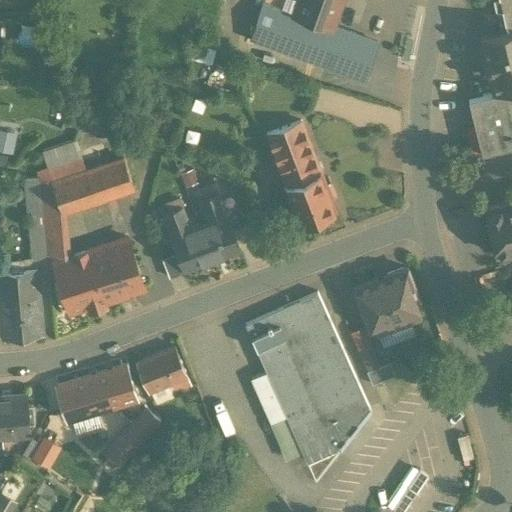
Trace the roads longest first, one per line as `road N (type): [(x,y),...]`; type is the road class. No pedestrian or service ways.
road 1 (residential): [(424,222),(50,360),(0,365)]
road 2 (residential): [(424,222),(473,376),(511,466)]
road 3 (residential): [(436,0),(418,130),(422,197)]
